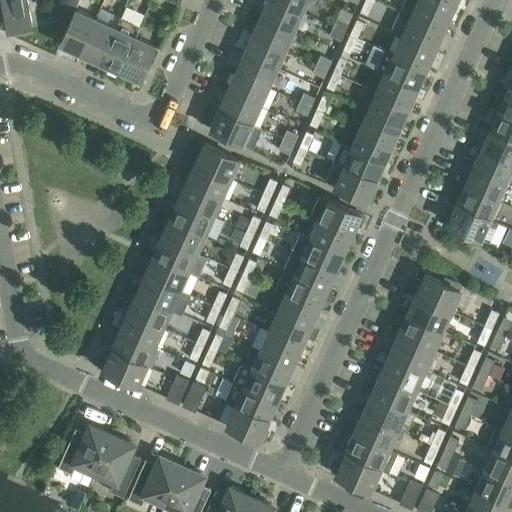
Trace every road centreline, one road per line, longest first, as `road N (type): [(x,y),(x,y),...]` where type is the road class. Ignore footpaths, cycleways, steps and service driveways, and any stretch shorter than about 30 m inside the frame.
road 1 (residential): [(285,478),(501,0)]
road 2 (residential): [(285,478),(24,356),(0,220)]
road 3 (residential): [(0,70),(28,67),(158,124),(215,0)]
